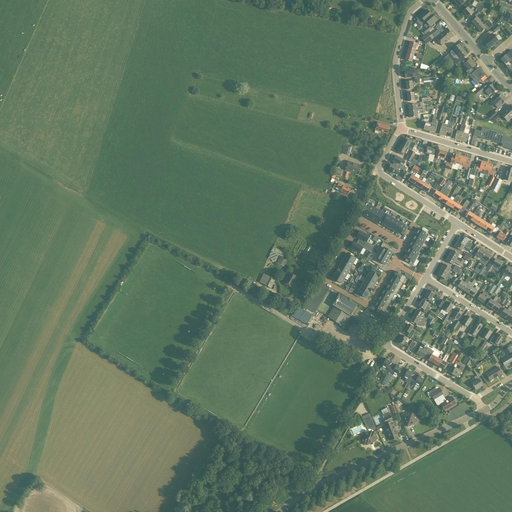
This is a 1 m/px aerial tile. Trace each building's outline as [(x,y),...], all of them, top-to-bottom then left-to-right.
[(477,10),(479,12),(475,16),(476,18),(472,22),(476,27),(481,23),(479,21),(483,17),(480,14),(487,3),(483,1),(477,10)] [(471,11),(474,9),(472,7),(469,9),(468,8),(463,12),(468,17),(472,13),(471,11)] [(505,13),(502,18),(507,21),(506,22),(507,23),(511,25),(511,10),(506,9),(505,13)] [(424,21),(425,20),(431,15),(426,10),(419,16),(422,19),(419,21),(418,20),(415,23),(418,26),(416,27),(418,29),(423,25),(421,23),(424,21)] [(435,25),(433,22),(436,20),(432,14),(431,15),(425,20),(429,26),(423,31),(425,34),(429,31),(431,29),(435,25)] [(483,25),(481,23),(476,27),(481,33),(485,29),(487,31),(491,27),(490,25),(489,24),(491,23),(489,21),(483,25)] [(441,34),(443,36),(444,35),(448,40),(453,36),(447,28),(444,31),(438,25),(435,27),(441,34)] [(425,34),(421,38),(426,44),(434,37),(429,31),(425,34)] [(442,46),(448,40),(444,35),(443,36),(441,34),(435,38),(442,46)] [(489,49),(498,40),(493,34),(483,42),(489,49)] [(410,42),(408,48),(415,50),(417,44),(410,42)] [(447,63),(451,59),(463,49),(458,45),(453,49),(450,52),(451,53),(443,59),(447,63)] [(408,48),(407,54),(414,56),(415,50),(408,48)] [(467,55),(463,49),(451,59),(453,62),(457,59),(456,59),(459,56),(462,59),(467,55)] [(511,52),(511,51),(501,59),(505,64),(510,60),(511,62),(511,52)] [(412,62),(414,56),(407,54),(405,60),(412,62)] [(466,72),(469,76),(475,71),(472,68),(475,66),(469,59),(463,65),(468,70),(466,72)] [(478,68),(475,71),(469,76),(472,79),(475,77),(479,81),(485,76),(478,68)] [(405,78),(414,77),(414,79),(415,79),(421,79),(420,74),(417,74),(417,71),(414,71),(414,70),(405,71),(405,78)] [(412,86),(415,85),(415,81),(412,82),(412,81),(406,82),(407,90),(412,89),(412,86)] [(492,94),(497,90),(492,84),(487,88),(487,87),(483,91),(480,88),(472,94),(475,98),(476,97),(477,99),(479,97),(480,98),(486,93),(489,97),(492,94)] [(413,93),(407,93),(408,101),(414,101),(414,100),(418,100),(417,96),(414,97),(413,93)] [(502,104),(506,101),(503,98),(504,97),(502,95),(501,95),(497,99),(498,100),(497,101),(498,102),(495,105),(498,108),(502,105),(502,104)] [(409,105),(409,112),(425,110),(424,107),(425,107),(424,102),(422,102),(420,102),(421,107),(416,108),(416,104),(409,105)] [(507,121),(511,117),(511,107),(510,106),(501,114),(507,121)] [(488,117),(490,120),(497,114),(495,111),(488,117)] [(434,114),(434,115),(432,120),(431,124),(429,131),(435,133),(437,125),(434,125),(436,117),(437,115),(434,114)] [(500,117),(497,114),(490,120),(488,122),(492,124),(500,117)] [(449,121),(448,125),(447,128),(445,136),(451,138),(453,130),(450,129),(451,126),(452,122),(453,119),(450,118),(449,121)] [(387,134),(390,126),(378,122),(376,128),(375,130),(387,134)] [(454,139),(460,140),(465,123),(463,122),(462,125),(461,128),(460,128),(459,132),(457,131),(454,139)] [(468,124),(465,123),(460,140),(466,142),(468,135),(466,134),(467,129),(468,126),(467,126),(468,124)] [(439,134),(445,136),(447,128),(441,127),(439,134)] [(490,140),(502,144),(501,146),(511,149),(511,139),(504,137),(505,135),(499,133),(499,132),(489,129),(488,130),(482,128),(481,132),(475,130),(471,144),(474,145),(477,136),(490,140)] [(406,138),(402,145),(408,149),(411,144),(409,143),(411,141),(406,138)] [(406,153),(408,149),(402,145),(398,152),(403,155),(404,153),(406,153)] [(435,156),(433,155),(435,149),(428,147),(426,153),(430,154),(428,161),(433,162),(435,156)] [(445,158),(447,152),(440,150),(439,154),(437,153),(436,158),(434,158),(433,161),(436,162),(437,159),(439,159),(440,157),(445,158)] [(411,162),(415,153),(412,151),(409,156),(408,155),(406,159),(411,162)] [(451,171),(453,164),(459,166),(461,156),(456,155),(455,158),(452,158),(450,163),(446,161),(445,167),(444,169),(445,169),(451,171)] [(396,156),(393,161),(394,162),(400,165),(400,164),(401,162),(404,164),(406,161),(403,160),(396,156)] [(462,167),(464,168),(464,170),(467,171),(464,179),(468,180),(471,169),(468,169),(469,163),(466,162),(467,158),(461,156),(459,166),(458,169),(459,169),(462,169),(462,167)] [(345,170),(358,174),(361,166),(348,161),(345,170)] [(474,176),(477,176),(478,171),(481,172),(480,173),(484,174),(487,164),(481,162),(480,166),(477,165),(474,176)] [(394,173),(394,172),(396,173),(398,174),(400,171),(401,169),(399,167),(398,168),(391,164),(389,169),(392,171),(392,172),(392,173),(393,173),(394,173)] [(492,165),(487,164),(484,174),(488,175),(488,174),(493,175),(495,170),(491,169),(492,165)] [(409,174),(411,176),(408,180),(411,182),(415,185),(418,179),(414,176),(418,171),(419,168),(414,165),(409,174)] [(417,186),(421,189),(425,183),(422,181),(424,179),(422,178),(424,175),(425,176),(429,170),(425,168),(418,179),(415,185),(417,186)] [(430,175),(429,178),(428,178),(425,183),(421,189),(422,189),(424,190),(428,193),(431,187),(427,185),(431,180),(433,177),(430,175)] [(486,188),(489,190),(495,178),(491,177),(486,188)] [(442,178),(438,184),(442,187),(446,180),(442,178)] [(496,179),(491,189),(496,192),(501,181),(496,179)] [(348,195),(351,189),(343,185),(343,186),(339,183),(338,184),(336,183),(333,187),(336,189),(338,186),(342,189),(340,191),(348,195)] [(437,198),(440,200),(447,189),(444,188),(441,193),(436,191),(433,196),(436,198),(437,198)] [(449,191),(447,189),(440,200),(443,202),(446,204),(449,199),(445,196),(449,191)] [(456,203),(452,208),(456,210),(455,211),(459,213),(462,207),(459,205),(460,202),(462,199),(459,197),(457,201),(456,203)] [(456,203),(449,199),(446,204),(449,207),(449,206),(452,208),(456,203)] [(370,218),(375,209),(366,203),(364,208),(366,209),(363,215),(370,218)] [(375,209),(370,218),(376,222),(381,212),(375,209)] [(469,219),(472,221),(479,210),(477,209),(473,215),(469,212),(466,217),(469,219)] [(481,212),(479,210),(472,221),(475,223),(478,225),(482,220),(478,217),(481,212)] [(381,212),(376,222),(381,225),(382,224),(387,215),(389,212),(386,211),(384,214),(381,212)] [(382,224),(387,226),(392,218),(387,215),(382,224)] [(396,221),(392,218),(387,226),(391,229),(396,221)] [(490,221),(488,224),(485,229),(488,231),(488,232),(491,234),(495,228),(491,225),(494,220),(492,219),(490,221)] [(488,224),(482,220),(478,225),(482,228),(482,227),(485,229),(488,224)] [(396,231),(400,223),(396,221),(391,229),(396,231)] [(400,234),(403,229),(406,231),(408,227),(400,223),(396,231),(400,234)] [(416,235),(425,241),(429,235),(419,229),(416,235)] [(506,232),(504,235),(500,232),(497,237),(503,241),(506,236),(507,236),(509,233),(510,231),(507,230),(506,232)] [(358,241),(372,249),(374,246),(366,242),(369,237),(366,235),(367,234),(363,232),(363,233),(360,231),(357,237),(359,238),(358,241)] [(412,241),(422,247),(425,241),(416,235),(412,241)] [(470,242),(467,240),(461,236),(458,242),(470,249),(472,247),(468,245),(470,242)] [(372,249),(358,241),(356,244),(353,242),(350,248),(353,250),(356,252),(357,252),(360,253),(363,248),(370,252),(372,249)] [(410,248),(418,253),(422,247),(412,241),(409,247),(410,248)] [(461,251),(463,248),(469,251),(470,249),(458,242),(455,247),(461,251)] [(380,254),(389,259),(392,253),(386,250),(388,246),(383,243),(381,246),(383,248),(380,254)] [(277,252),(275,251),(276,248),(273,248),(269,258),(276,261),(279,255),(277,254),(277,252)] [(418,253),(410,248),(406,254),(416,260),(419,254),(418,253)] [(481,259),(485,252),(479,249),(476,255),(474,258),(477,260),(478,257),(481,259)] [(453,250),(449,256),(456,259),(459,254),(453,250)] [(480,261),(483,263),(485,265),(487,262),(488,262),(491,256),(485,252),(481,259),(480,261)] [(356,258),(347,253),(344,259),(353,264),(356,258)] [(389,259),(380,254),(377,260),(374,258),(372,262),(378,265),(379,262),(385,265),(389,259)] [(416,260),(406,254),(403,260),(413,266),(416,260)] [(461,266),(463,264),(456,259),(449,256),(446,261),(453,265),(454,262),(461,266)] [(277,263),(284,266),(287,261),(283,259),(280,257),(277,263)] [(353,264),(344,259),(341,264),(342,264),(350,269),(352,264),(353,264)] [(500,269),(499,269),(502,263),(496,259),(493,264),(490,263),(485,271),(486,272),(487,270),(490,272),(492,268),(495,270),(495,269),(498,271),(500,269)] [(341,264),(338,269),(347,274),(350,269),(342,264),(341,264)] [(444,264),(441,269),(448,273),(451,268),(444,264)] [(478,274),(481,276),(486,267),(483,265),(478,274)] [(376,268),(372,266),(368,273),(378,278),(381,273),(375,270),(376,268)] [(499,275),(493,284),(497,286),(499,288),(502,283),(504,279),(505,279),(506,276),(510,278),(511,273),(511,269),(508,267),(505,270),(503,274),(501,272),(499,275)] [(347,274),(338,269),(336,274),(344,278),(347,274)] [(438,275),(444,279),(445,279),(447,279),(448,277),(452,279),(450,282),(455,285),(458,280),(448,273),(441,269),(438,275)] [(403,283),(406,278),(410,280),(412,277),(405,274),(404,276),(396,272),(393,278),(403,283)] [(292,288),(298,278),(289,273),(283,283),(292,288)] [(368,273),(369,273),(367,278),(375,283),(378,278),(368,273)] [(335,280),(341,284),(344,278),(336,274),(333,279),(335,280)] [(263,285),(271,289),(275,282),(276,279),(268,275),(263,285)] [(375,283),(367,278),(364,283),(372,288),(375,283)] [(403,283),(393,278),(389,284),(399,289),(403,283)] [(474,280),(470,286),(467,284),(463,290),(468,294),(472,288),(477,281),(474,280)] [(458,287),(463,290),(467,284),(462,281),(458,287)] [(301,310),(297,308),(293,315),(292,316),(305,323),(308,318),(310,319),(313,315),(311,314),(312,312),(314,313),(322,298),(329,287),(319,282),(305,305),(307,306),(306,308),(304,307),(302,309),(301,310)] [(372,288),(364,283),(361,288),(369,293),(372,288)] [(474,289),(472,288),(468,294),(474,297),(482,285),(479,283),(477,286),(476,286),(474,289)] [(493,292),(497,286),(493,284),(492,283),(487,292),(491,294),(493,292)] [(386,289),(385,289),(396,295),(399,289),(389,284),(386,289)] [(361,288),(358,293),(356,292),(354,295),(360,298),(361,295),(366,298),(369,293),(361,288)] [(396,295),(385,289),(381,295),(391,301),(395,295),(396,296),(396,295)] [(439,300),(441,297),(429,290),(425,296),(431,300),(433,296),(439,300)] [(483,303),(486,298),(489,295),(483,292),(481,295),(480,295),(477,300),(483,303)] [(339,325),(344,328),(351,316),(357,306),(339,295),(332,305),(334,306),(327,317),(335,321),(335,322),(337,323),(340,324),(339,325)] [(391,301),(381,295),(378,301),(388,307),(391,301)] [(487,306),(492,309),(499,298),(496,296),(493,301),(491,300),(487,306)] [(501,306),(498,304),(501,300),(499,298),(492,309),(497,312),(501,306)] [(419,306),(424,309),(427,312),(430,308),(426,306),(428,303),(423,300),(419,306)] [(374,307),(384,313),(388,307),(378,301),(374,307)] [(447,315),(449,313),(453,305),(448,302),(446,304),(444,303),(441,308),(442,309),(437,317),(442,320),(440,323),(444,325),(450,316),(447,315)] [(501,315),(506,318),(511,309),(511,307),(510,306),(507,310),(505,309),(501,315)] [(457,309),(452,316),(451,316),(449,319),(449,320),(451,321),(453,321),(455,323),(452,328),(455,330),(458,325),(460,322),(457,321),(462,313),(461,312),(462,312),(461,311),(460,310),(459,311),(457,309)] [(424,317),(422,316),(423,314),(417,310),(414,315),(424,322),(426,319),(424,317)] [(426,323),(424,322),(414,315),(411,320),(417,324),(421,326),(422,325),(424,326),(426,323)] [(468,327),(472,319),(467,316),(462,323),(468,327)] [(475,337),(478,333),(482,326),(477,322),(472,329),(469,333),(475,337)] [(408,324),(404,330),(409,333),(407,336),(411,338),(415,331),(412,329),(413,327),(408,324)] [(488,339),(492,332),(487,329),(482,336),(488,339)] [(498,345),(503,338),(497,334),(493,341),(498,345)] [(412,350),(416,343),(410,340),(408,344),(405,342),(407,338),(402,335),(398,342),(412,350)] [(473,346),(477,340),(472,337),(468,343),(473,346)] [(482,353),(488,343),(485,341),(479,351),(482,353)] [(433,348),(429,345),(427,344),(426,346),(422,344),(417,353),(424,357),(426,354),(428,355),(433,348)] [(441,352),(438,350),(433,348),(428,355),(431,357),(429,360),(430,361),(434,363),(440,353),(441,352)] [(443,354),(440,353),(434,363),(439,366),(442,360),(440,359),(442,357),(441,356),(443,354)] [(446,354),(442,360),(439,366),(444,369),(448,364),(445,362),(449,356),(446,354)] [(462,363),(468,366),(474,356),(470,354),(468,357),(466,356),(462,363)] [(511,354),(502,360),(505,366),(511,361),(511,354)] [(386,372),(388,373),(392,366),(390,365),(392,362),(386,359),(382,366),(387,369),(386,372)] [(387,384),(394,373),(398,375),(402,368),(397,365),(395,368),(392,366),(388,373),(382,383),(385,385),(387,385),(387,384)] [(462,371),(464,368),(461,366),(459,370),(456,368),(452,374),(458,378),(462,372),(462,371)] [(473,369),(478,377),(481,375),(477,367),(473,369)] [(490,381),(502,374),(498,367),(486,374),(490,381)] [(409,386),(409,387),(414,377),(412,376),(414,373),(408,369),(404,377),(406,378),(405,381),(407,383),(405,387),(407,389),(409,386)] [(413,386),(418,389),(424,379),(419,376),(417,379),(414,377),(409,387),(411,388),(413,386)] [(475,389),(483,385),(479,379),(478,380),(476,376),(473,378),(475,382),(472,383),(475,389)] [(439,405),(441,404),(445,410),(452,406),(453,407),(456,405),(452,397),(446,401),(443,396),(444,395),(440,388),(431,393),(435,400),(437,405),(439,405)] [(381,411),(383,415),(382,415),(386,423),(393,420),(389,412),(387,408),(381,411)] [(418,422),(419,420),(418,418),(417,418),(415,412),(412,413),(411,411),(402,415),(407,427),(415,423),(416,423),(418,422)] [(366,422),(369,429),(375,427),(372,420),(366,422)] [(399,437),(395,427),(397,426),(395,420),(384,425),(385,429),(390,441),(399,437)] [(371,432),(369,433),(369,431),(367,430),(366,430),(365,431),(364,432),(364,434),(364,435),(362,436),(363,437),(361,438),(364,445),(366,444),(366,445),(375,441),(375,440),(377,439),(374,432),(372,433),(371,432)]
